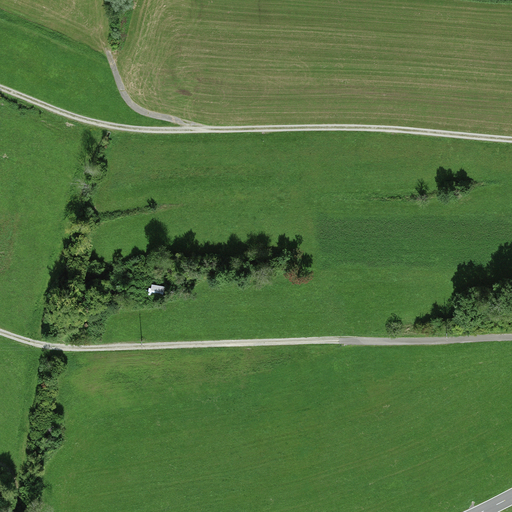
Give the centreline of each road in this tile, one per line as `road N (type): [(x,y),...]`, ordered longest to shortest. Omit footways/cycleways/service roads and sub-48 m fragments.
road 1 (track): [(511,139),(118,127),(0,87)]
road 2 (track): [(511,338),(59,347),(0,331)]
road 3 (track): [(207,130),(133,104),(109,45)]
